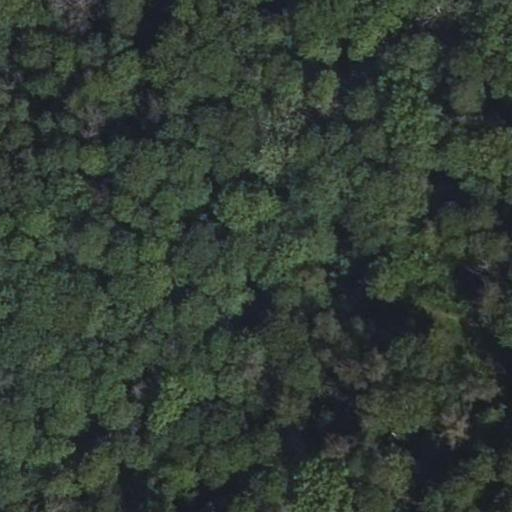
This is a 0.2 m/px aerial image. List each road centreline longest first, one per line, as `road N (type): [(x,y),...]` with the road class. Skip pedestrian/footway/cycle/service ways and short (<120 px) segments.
road 1 (unknown): [(511,318),(0,156)]
road 2 (unknown): [(190,0),(41,345)]
road 3 (unknown): [(106,185),(433,0)]
road 4 (unknown): [(134,511),(41,345)]
